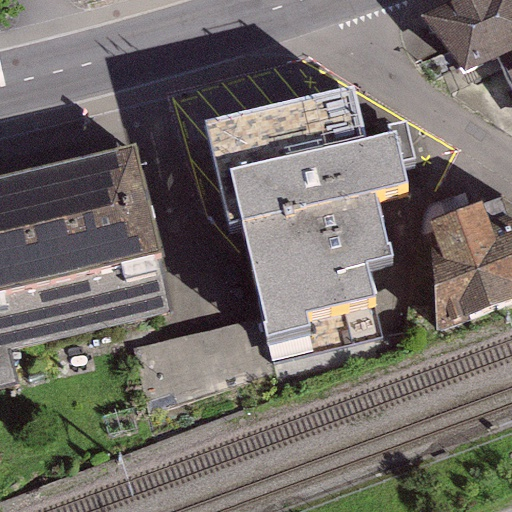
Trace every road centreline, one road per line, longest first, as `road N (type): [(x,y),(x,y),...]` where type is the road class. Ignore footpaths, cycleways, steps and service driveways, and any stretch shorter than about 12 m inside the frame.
road 1 (primary): [(0,89),(301,0)]
road 2 (residential): [(330,0),(372,63),(511,161)]
